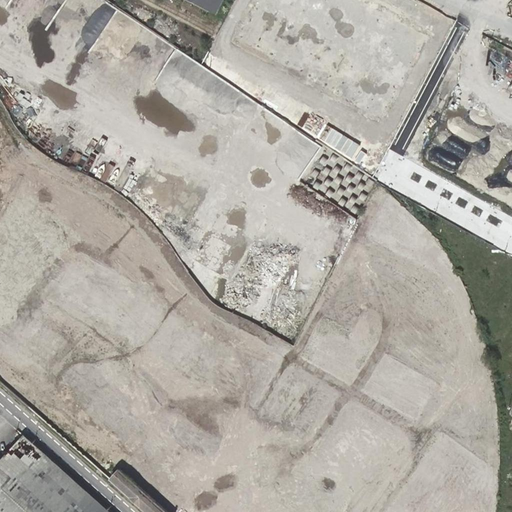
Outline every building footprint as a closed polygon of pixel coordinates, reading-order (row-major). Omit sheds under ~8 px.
[(191,0),(217,13),(223,0),(191,0)] [(430,30),(373,0),(264,0),(245,37),(386,111),(430,30)] [(216,168),(250,92),(206,72),(172,148),(216,168)] [(358,216),(378,177),(311,143),(302,160),(255,137),(232,181),(275,203),(287,180),(358,216)] [(230,285),(265,214),(208,185),(172,256),(230,285)] [(0,314),(169,454),(173,450),(182,458),(199,437),(191,431),(210,408),(0,234),(0,314)] [(415,307),(427,280),(356,246),(299,362),(436,429),(469,362),(461,359),(473,335),(415,307)] [(65,378),(68,373),(59,366),(55,370),(65,378)] [(30,407),(38,412),(43,405),(35,400),(30,407)] [(109,511),(25,436),(0,463),(0,511),(109,511)] [(386,511),(417,459),(399,449),(395,456),(369,441),(339,494),(340,495),(330,511),(386,511)] [(148,486),(163,470),(141,448),(126,464),(148,486)] [(169,511),(121,468),(113,477),(150,511),(169,511)] [(469,477),(468,492),(486,493),(487,479),(469,477)]
